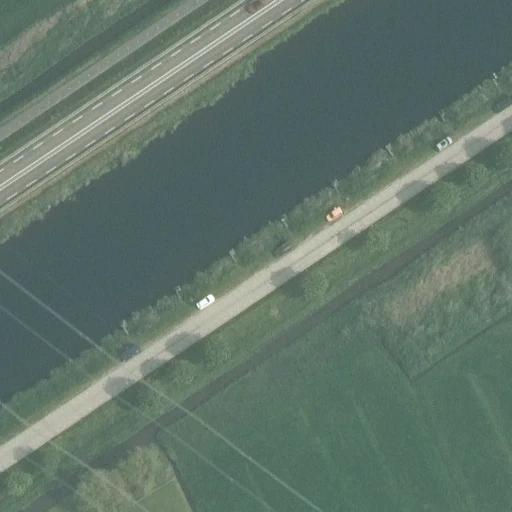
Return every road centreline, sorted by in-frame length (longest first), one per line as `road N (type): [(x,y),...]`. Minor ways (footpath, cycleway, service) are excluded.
road 1 (unclassified): [(0,460),(511,117)]
road 2 (secondary): [(0,186),(274,0)]
